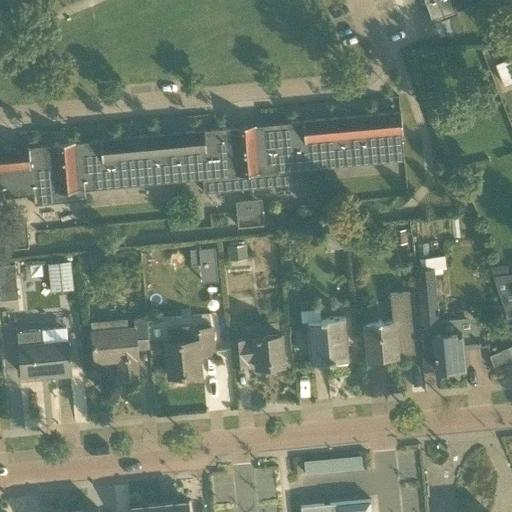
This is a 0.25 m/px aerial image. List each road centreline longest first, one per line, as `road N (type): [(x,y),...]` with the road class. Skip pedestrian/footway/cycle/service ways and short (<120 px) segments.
road 1 (residential): [(0,118),(357,84),(383,54),(360,0)]
road 2 (residential): [(0,471),(382,431)]
road 3 (residential): [(382,431),(511,419)]
